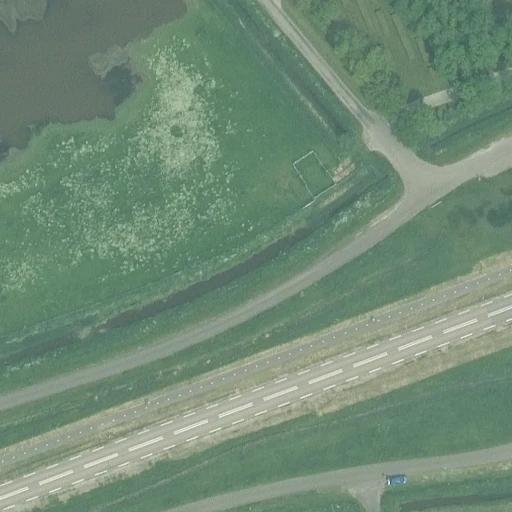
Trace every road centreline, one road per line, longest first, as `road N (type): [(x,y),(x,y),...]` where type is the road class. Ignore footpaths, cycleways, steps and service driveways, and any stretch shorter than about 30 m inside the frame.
road 1 (secondary): [(0,498),(511,306)]
road 2 (unclassified): [(431,190),(213,332),(0,408)]
road 3 (unclassified): [(207,511),(511,456)]
road 4 (unclassified): [(431,190),(267,0)]
